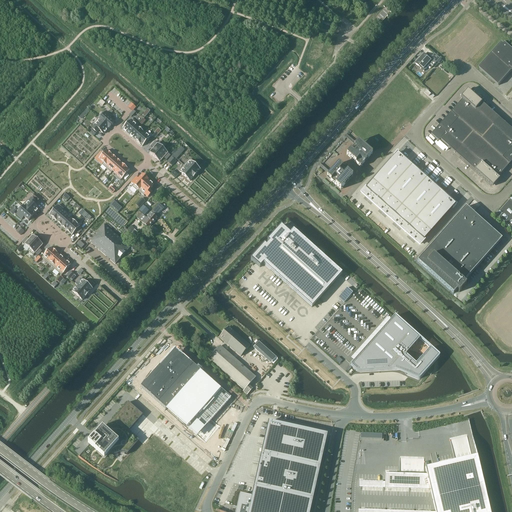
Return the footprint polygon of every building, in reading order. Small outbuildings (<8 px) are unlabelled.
[(502,42),(479,68),(499,85),(511,71),(511,49),(505,43),(504,44),(502,42)] [(428,62),(430,59),(424,54),(416,64),(422,69),(428,62)] [(433,66),(440,59),(434,54),(430,59),(428,62),(433,66)] [(494,115),(495,114),(478,100),(467,90),(461,98),(463,99),(442,122),(431,135),(438,141),(440,140),(450,149),(450,148),(448,147),(454,140),(468,151),(461,158),(459,157),(493,187),(499,179),(497,178),(511,161),(511,129),(509,128),(511,129),(505,137),(486,120),(493,113),(494,115)] [(105,103),(101,99),(96,104),(100,108),(105,103)] [(102,113),(97,118),(98,119),(109,128),(109,129),(114,123),(109,119),(111,116),(106,112),(104,114),(102,113)] [(132,118),(122,129),(129,135),(137,126),(138,125),(132,118)] [(94,126),(92,128),(97,133),(99,130),(103,134),(109,128),(98,119),(93,125),(94,126)] [(137,126),(129,135),(136,140),(135,141),(136,141),(143,132),(139,128),(138,128),(137,126)] [(143,132),(136,141),(140,145),(142,147),(150,138),(143,132)] [(153,149),(149,153),(154,157),(163,148),(163,149),(164,147),(159,142),(157,144),(155,141),(150,146),(153,149)] [(358,142),(346,155),(360,167),(372,154),(358,142)] [(184,150),(180,147),(171,157),(174,159),(175,157),(176,159),(184,150)] [(163,148),(154,157),(160,162),(163,158),(166,160),(170,155),(168,153),(163,149),(163,148)] [(101,152),(96,157),(99,159),(103,163),(111,154),(107,150),(103,154),(101,152)] [(366,188),(362,192),(368,198),(367,198),(370,201),(371,200),(382,210),(382,211),(385,214),(385,213),(397,223),(396,224),(399,227),(400,226),(411,236),(410,237),(413,240),(414,239),(420,244),(424,240),(452,208),(453,208),(456,205),(449,199),(432,184),(420,173),(420,174),(403,158),(404,158),(397,153),(394,156),(366,188)] [(103,163),(102,165),(106,169),(116,159),(111,154),(103,163)] [(116,159),(106,169),(111,173),(113,171),(112,171),(120,163),(116,159)] [(189,160),(184,166),(195,175),(200,170),(189,160)] [(120,163),(112,171),(113,171),(117,175),(125,167),(120,163)] [(338,164),(326,177),(341,190),(352,176),(338,164)] [(184,166),(179,171),(190,181),(195,175),(184,166)] [(117,175),(115,177),(120,181),(129,171),(125,167),(117,175)] [(135,177),(131,182),(134,185),(132,186),(137,191),(138,191),(147,180),(148,180),(142,175),(138,180),(135,177)] [(147,180),(138,191),(144,196),(145,195),(147,197),(152,192),(150,190),(153,185),(148,180),(147,180)] [(28,200),(23,205),(33,215),(38,209),(34,205),(36,203),(31,198),(29,201),(28,200)] [(511,202),(510,200),(499,213),(501,215),(498,218),(511,230),(511,202)] [(150,214),(146,218),(152,223),(157,218),(156,217),(159,214),(158,213),(161,211),(163,210),(163,209),(164,208),(162,206),(159,204),(151,213),(152,214),(151,215),(150,213),(150,214)] [(19,212),(16,215),(21,219),(24,217),(29,221),(34,215),(33,215),(23,205),(23,206),(22,205),(17,211),(19,212)] [(59,205),(49,215),(54,219),(61,210),(62,211),(63,209),(59,205)] [(502,239),(466,207),(417,261),(453,294),(456,290),(459,292),(466,285),(463,282),(502,239)] [(141,213),(137,218),(136,218),(139,220),(141,218),(144,220),(146,218),(143,215),(148,210),(145,208),(141,213)] [(61,210),(54,219),(58,223),(66,214),(62,211),(61,210)] [(66,214),(58,223),(63,227),(71,219),(66,214)] [(144,220),(143,222),(144,223),(143,224),(148,228),(152,223),(146,218),(144,220)] [(71,219),(63,227),(67,231),(75,223),(75,222),(71,219)] [(75,223),(67,231),(72,235),(75,232),(78,234),(82,229),(80,227),(81,225),(76,221),(75,222),(75,223)] [(115,264),(130,247),(104,225),(96,234),(97,235),(90,242),(115,264)] [(312,307),(342,274),(293,230),(290,234),(281,226),(267,241),(269,243),(266,246),(264,244),(251,260),(255,264),(260,268),(263,264),(312,307)] [(26,237),(22,242),(24,245),(29,249),(38,240),(33,235),(29,240),(26,237)] [(29,249),(28,251),(33,255),(35,254),(37,256),(42,251),(39,249),(43,245),(38,240),(29,249)] [(51,247),(42,258),(48,264),(57,253),(57,254),(57,253),(53,249),(51,247)] [(57,253),(48,264),(55,270),(64,259),(57,254),(57,253)] [(64,259),(55,270),(61,276),(71,265),(64,259)] [(80,278),(75,284),(78,286),(87,295),(92,289),(83,281),(80,278)] [(78,286),(73,292),(82,300),(87,295),(78,286)] [(395,316),(350,366),(356,370),(357,371),(359,372),(361,372),(395,370),(401,370),(407,375),(418,379),(419,379),(439,357),(439,356),(430,348),(416,364),(405,355),(420,339),(395,316)] [(229,327),(220,337),(219,338),(240,357),(250,346),(229,327)] [(259,342),(253,348),(271,364),(276,358),(259,342)] [(213,355),(212,356),(209,360),(240,387),(244,390),(244,391),(248,394),(252,389),(249,386),(255,378),(252,375),(220,347),(213,355)] [(171,351),(139,387),(187,429),(207,406),(218,415),(229,402),(171,351)] [(139,441),(128,431),(143,415),(128,402),(104,429),(103,428),(102,428),(101,429),(99,432),(98,432),(98,433),(88,444),(90,446),(85,452),(80,458),(84,461),(85,462),(90,456),(95,450),(104,458),(109,453),(110,454),(111,455),(112,455),(113,455),(115,455),(116,455),(117,454),(118,454),(119,453),(120,453),(121,453),(122,453),(124,453),(125,453),(126,454),(127,455),(139,441)] [(216,510),(219,511),(220,511),(309,511),(317,482),(321,464),(327,435),(268,422),(251,498),(240,495),(236,511),(222,511),(221,511),(216,510)] [(155,450),(160,441),(155,439),(149,447),(155,450)] [(156,452),(161,455),(166,446),(160,443),(156,452)] [(422,511),(358,510),(358,511),(490,511),(477,455),(476,455),(425,467),(427,475),(385,473),(385,482),(359,481),(359,487),(430,490),(435,511),(422,511)]
